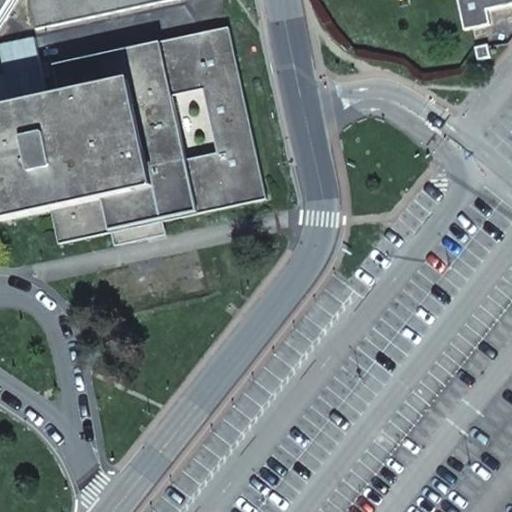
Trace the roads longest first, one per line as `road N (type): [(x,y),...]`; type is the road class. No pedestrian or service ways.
road 1 (unclassified): [(116,511),(318,252),(327,205),(309,116)]
road 2 (unclassified): [(309,116),(380,99),(436,126),(511,181)]
